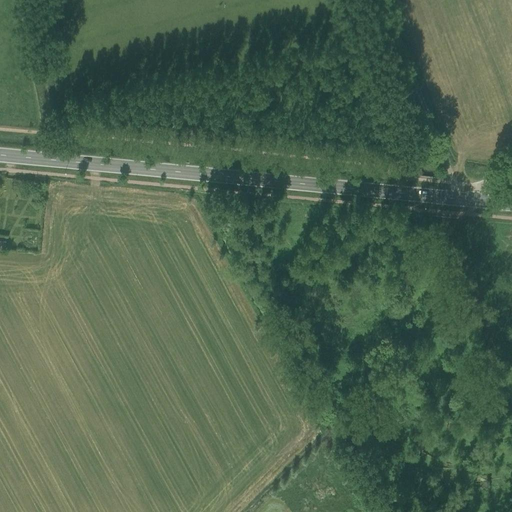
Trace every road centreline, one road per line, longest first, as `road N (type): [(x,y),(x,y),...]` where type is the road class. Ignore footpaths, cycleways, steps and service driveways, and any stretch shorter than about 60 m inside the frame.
road 1 (secondary): [(460,198),(0,155)]
road 2 (unclassified): [(383,0),(460,198)]
